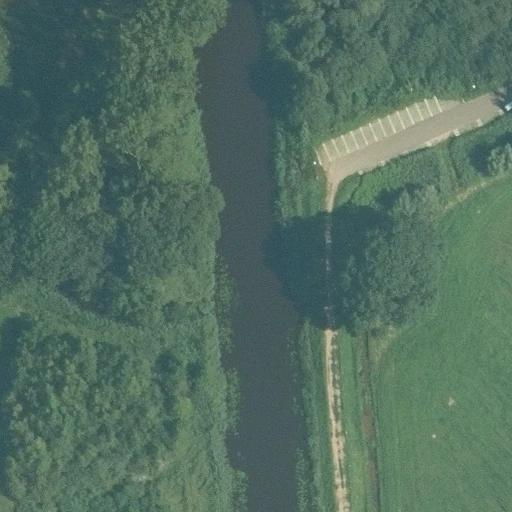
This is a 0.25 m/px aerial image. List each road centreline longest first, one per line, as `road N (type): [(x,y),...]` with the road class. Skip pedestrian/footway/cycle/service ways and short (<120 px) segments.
road 1 (track): [(138,0),(159,196)]
road 2 (unclassified): [(159,196),(0,215)]
road 3 (track): [(326,172),(331,330)]
